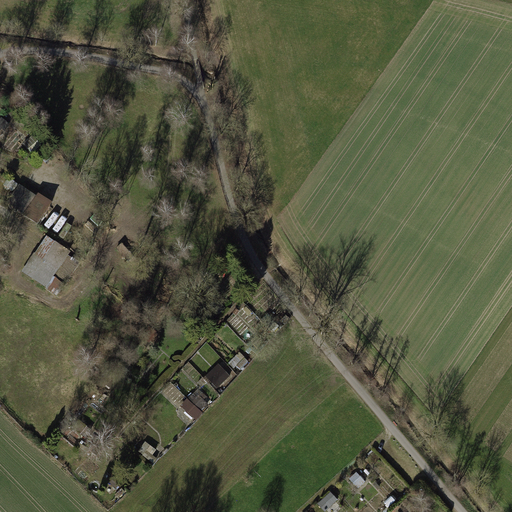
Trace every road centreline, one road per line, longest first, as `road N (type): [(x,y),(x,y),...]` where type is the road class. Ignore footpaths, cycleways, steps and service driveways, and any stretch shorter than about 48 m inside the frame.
road 1 (track): [(460,511),(264,276),(240,234),(205,101)]
road 2 (track): [(0,53),(54,51),(157,70),(176,75),(205,101)]
